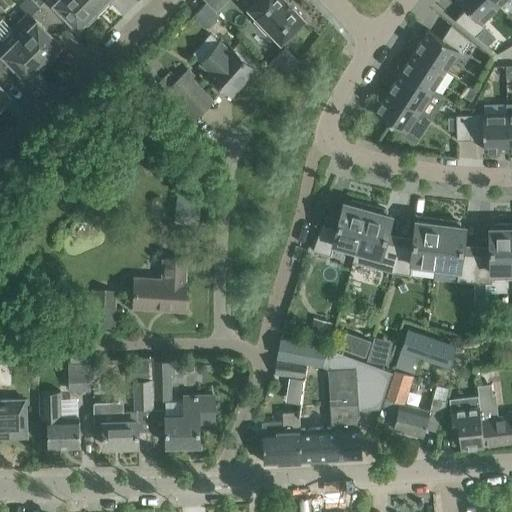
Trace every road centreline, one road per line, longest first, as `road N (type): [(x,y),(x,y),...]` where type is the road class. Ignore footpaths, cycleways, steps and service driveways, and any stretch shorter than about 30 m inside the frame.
road 1 (residential): [(227,481),(234,423),(257,350),(0,340)]
road 2 (residential): [(376,43),(316,130),(375,162),(511,181)]
road 3 (tertiary): [(227,481),(511,461)]
road 4 (tertiary): [(227,481),(0,490)]
road 5 (residential): [(0,158),(156,0)]
